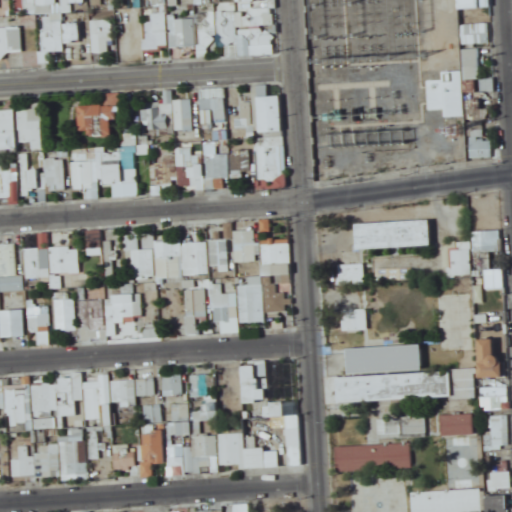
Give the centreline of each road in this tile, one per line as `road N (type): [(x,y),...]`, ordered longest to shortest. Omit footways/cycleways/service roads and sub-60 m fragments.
road 1 (residential): [(0,217),(302,200),(511,171)]
road 2 (residential): [(321,511),(291,0)]
road 3 (residential): [(296,67),(0,81)]
